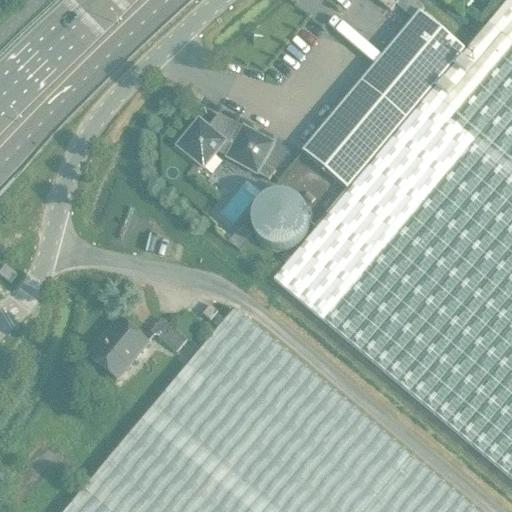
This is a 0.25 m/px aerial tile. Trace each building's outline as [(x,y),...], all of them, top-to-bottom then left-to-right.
[(511,0),(467,54),(350,193),(275,283),(511,482),(511,0)] [(371,0),(389,15),(395,7),(387,0),(371,0)] [(385,57),(304,155),(350,193),(466,53),(420,15),(405,33),(387,19),(367,42),(385,57)] [(258,179),(258,178),(269,184),(276,175),(263,168),(275,147),(244,131),(232,124),(230,129),(217,122),(209,131),(200,123),(178,150),(204,173),(218,156),(227,162),(258,179)] [(0,273),(0,276),(10,284),(17,276),(5,267),(0,273)] [(216,317),(208,311),(200,320),(209,327),(216,317)] [(473,511),(441,485),(235,313),(67,511),(473,511)] [(117,387),(149,350),(122,327),(90,365),(117,387)] [(176,358),(185,347),(161,327),(151,338),(176,358)]
